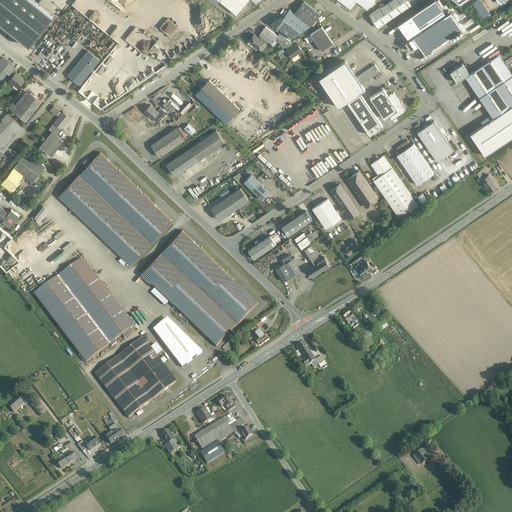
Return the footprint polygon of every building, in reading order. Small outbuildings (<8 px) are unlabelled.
[(33,0),(0,0),(0,22),(29,46),(53,16),(33,0)] [(249,0),(219,0),(238,15),(247,3),(249,0)] [(374,0),(338,0),(350,9),(356,1),(367,10),(374,0)] [(407,0),(391,0),(382,7),(369,15),(375,23),(378,28),(411,5),(407,0)] [(437,0),(430,0),(398,21),(409,38),(413,35),(425,52),(463,27),(451,9),(446,13),(437,0)] [(480,0),(477,0),(473,3),(483,18),(490,13),(480,0)] [(294,14),(310,26),(320,14),(304,2),(294,14)] [(289,10),(276,27),(291,39),(310,26),(294,14),(289,10)] [(265,27),(259,35),(271,44),(275,40),(277,37),(278,36),(265,27)] [(322,27),(310,35),(321,51),(333,43),(322,27)] [(263,42),(254,34),(249,41),(254,45),(253,45),(254,46),(254,45),(258,48),(263,42)] [(291,42),(284,37),(282,40),(277,37),(275,40),(282,45),(283,43),(284,44),(284,43),(287,46),(291,42)] [(500,51),(511,45),(511,39),(506,42),(507,44),(498,48),(500,51)] [(262,51),(267,44),(264,42),(259,48),(262,51)] [(302,51),(297,44),(286,51),(292,58),(302,51)] [(100,60),(88,50),(67,75),(80,85),(100,60)] [(129,84),(120,76),(129,64),(113,51),(97,71),(110,81),(99,96),(109,104),(120,89),(123,92),(129,84)] [(511,74),(498,54),(465,77),(479,97),(511,75),(511,74)] [(380,71),(375,64),(357,76),(345,58),(319,76),(339,105),(365,87),(362,82),(380,71)] [(5,59),(0,65),(0,76),(1,77),(6,71),(7,70),(11,65),(11,64),(5,59)] [(462,63),(450,72),(457,82),(465,77),(469,74),(462,63)] [(16,72),(13,75),(9,81),(18,88),(25,81),(19,76),(20,75),(16,72)] [(511,75),(479,97),(493,118),(470,133),(485,155),(511,136),(511,75)] [(240,109),(209,80),(195,94),(226,123),(240,109)] [(389,97),(383,89),(370,97),(385,119),(390,115),(398,110),(389,97)] [(13,112),(29,93),(26,90),(14,104),(11,101),(7,107),(13,112)] [(374,113),(360,92),(347,101),(361,122),(374,113)] [(29,93),(13,112),(25,121),(41,103),(29,93)] [(401,103),(394,93),(389,96),(390,96),(389,97),(398,110),(390,115),(390,116),(389,116),(392,120),(405,111),(402,107),(402,103),(402,102),(401,103)] [(175,107),(167,100),(163,105),(170,112),(175,107)] [(189,101),(179,112),(183,115),(193,105),(189,101)] [(59,110),(54,105),(50,110),(55,115),(56,114),(59,116),(60,114),(58,112),(59,110)] [(157,111),(150,105),(144,111),(152,119),(153,118),(158,112),(157,111)] [(158,112),(153,118),(156,122),(163,115),(158,110),(157,111),(158,112)] [(59,116),(53,122),(54,123),(61,128),(61,129),(70,117),(63,111),(60,114),(59,116)] [(24,127),(8,113),(2,119),(2,120),(3,119),(13,129),(18,133),(24,127)] [(361,122),(370,135),(374,132),(375,132),(379,130),(378,129),(383,126),(374,113),(361,122)] [(2,120),(0,122),(0,156),(4,152),(3,151),(18,133),(13,129),(3,119),(2,120)] [(439,128),(434,120),(417,131),(437,160),(457,147),(451,138),(448,140),(443,133),(446,131),(442,126),(439,128)] [(61,128),(54,123),(51,128),(50,128),(50,129),(49,130),(51,132),(56,135),(61,128)] [(189,123),(183,129),(190,136),(196,130),(189,123)] [(176,127),(155,142),(164,154),(184,140),(176,127)] [(223,143),(213,129),(164,162),(174,177),(223,143)] [(51,132),(40,146),(52,156),(64,141),(56,135),(51,132)] [(411,145),(407,140),(402,144),(405,149),(411,145)] [(155,142),(155,141),(151,144),(160,157),(164,154),(155,142)] [(434,173),(413,143),(411,145),(405,149),(399,153),(397,155),(417,185),(434,173)] [(405,149),(402,144),(396,148),(399,153),(405,149)] [(14,167),(1,182),(11,190),(24,174),(33,182),(45,166),(27,151),(14,167)] [(173,222),(101,152),(58,196),(131,266),(173,222)] [(383,156),(371,164),(379,176),(392,168),(383,156)] [(270,177),(272,174),(257,160),(255,163),(270,177)] [(379,176),(373,180),(398,217),(417,204),(392,168),(379,176)] [(364,178),(359,171),(353,175),(358,182),(364,178)] [(239,173),(233,177),(239,182),(242,180),(239,177),(241,176),(239,173)] [(261,184),(251,174),(244,182),(254,191),(261,184)] [(358,182),(353,175),(347,179),(352,186),(358,182)] [(491,180),(488,175),(481,179),(490,192),(497,187),(492,180),(491,180)] [(378,199),(364,178),(358,182),(352,186),(366,207),(378,199)] [(269,192),(261,184),(254,191),(262,199),(269,192)] [(339,185),(331,190),(336,198),(344,192),(339,185)] [(238,189),(209,208),(219,221),(249,202),(238,189)] [(359,212),(344,192),(336,198),(350,218),(359,212)] [(328,199),(312,209),(326,229),(341,219),(328,199)] [(9,213),(0,205),(0,218),(2,220),(9,213)] [(19,215),(12,209),(9,213),(2,220),(10,227),(19,215)] [(303,212),(282,227),(288,236),(309,222),(303,212)] [(305,235),(304,233),(295,239),(301,249),(315,240),(314,240),(319,237),(315,230),(310,233),(309,232),(305,235)] [(258,304),(182,231),(140,275),(216,348),(258,304)] [(276,244),(270,236),(266,239),(272,247),(276,244)] [(266,239),(257,245),(263,253),(272,247),(266,239)] [(346,246),(344,248),(349,255),(360,247),(355,240),(346,246)] [(342,241),(335,246),(338,252),(344,248),(346,246),(342,241)] [(257,245),(248,251),(254,259),(263,253),(257,245)] [(310,254),(307,249),(303,251),(311,265),(315,262),(310,254)] [(370,259),(365,253),(361,256),(366,262),(367,262),(370,259)] [(290,255),(282,260),(284,264),(293,259),(290,255)] [(311,265),(307,268),(308,270),(307,271),(307,272),(308,274),(309,274),(310,273),(312,277),(330,266),(324,257),(311,265)] [(133,326),(82,258),(34,295),(86,363),(121,335),(124,339),(132,332),(129,329),(133,326)] [(284,264),(275,269),(283,282),(300,271),(293,259),(284,264)] [(367,262),(366,262),(360,266),(362,268),(358,271),(362,277),(366,274),(367,274),(369,272),(372,269),(367,262)] [(360,325),(351,311),(343,317),(352,330),(360,325)] [(263,334),(260,331),(259,331),(255,334),(258,338),(251,343),(255,348),(258,345),(259,347),(269,339),(265,333),(263,334)] [(143,338),(95,375),(129,419),(176,382),(143,338)] [(304,343),(296,348),(305,361),(313,356),(304,343)] [(313,356),(305,361),(303,362),(306,367),(308,366),(309,366),(312,365),(312,363),(315,361),(312,357),(313,356)] [(322,356),(316,360),(319,366),(326,361),(322,356)] [(27,402),(21,395),(13,401),(13,402),(19,409),(27,402)] [(227,398),(226,396),(225,396),(223,397),(222,399),(218,402),(221,407),(224,405),(226,408),(230,406),(231,407),(234,404),(232,401),(232,400),(230,396),(227,398)] [(13,401),(11,398),(5,404),(14,414),(19,409),(13,402),(13,401)] [(212,420),(205,409),(197,414),(204,425),(212,420)] [(118,421),(112,413),(109,415),(115,423),(118,421)] [(231,414),(224,419),(228,425),(235,420),(231,414)] [(241,418),(236,422),(240,428),(245,425),(241,418)] [(224,419),(194,438),(203,452),(233,433),(231,429),(228,425),(224,419)] [(236,422),(229,426),(233,431),(240,428),(236,422)] [(107,425),(111,431),(117,427),(114,424),(112,426),(110,423),(107,425)] [(248,428),(241,433),(246,441),(253,436),(248,428)] [(117,432),(113,434),(107,438),(111,445),(117,441),(124,436),(120,431),(117,433),(117,432)] [(168,431),(161,435),(167,444),(174,440),(174,439),(168,431)] [(57,446),(68,439),(66,436),(55,442),(57,446)] [(83,442),(79,445),(84,452),(88,449),(91,452),(102,444),(95,436),(85,444),(83,442)] [(174,440),(167,444),(171,449),(168,451),(170,454),(178,448),(175,444),(177,443),(174,439),(174,440)] [(428,445),(421,451),(427,459),(435,453),(428,445)] [(67,449),(66,450),(62,453),(65,458),(70,464),(77,460),(72,453),(71,454),(67,449)] [(427,459),(421,451),(415,456),(422,464),(427,459)] [(65,458),(58,463),(62,469),(70,464),(65,458)]
